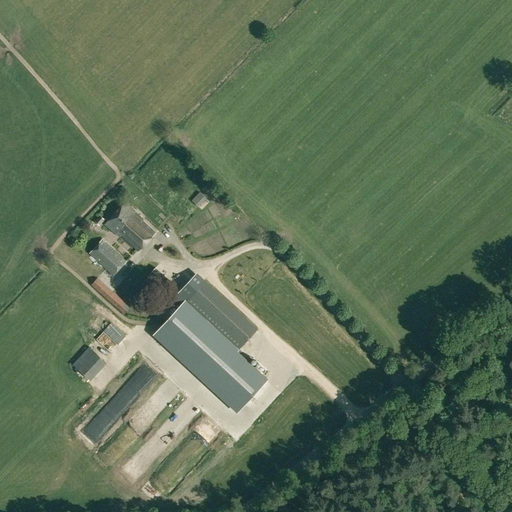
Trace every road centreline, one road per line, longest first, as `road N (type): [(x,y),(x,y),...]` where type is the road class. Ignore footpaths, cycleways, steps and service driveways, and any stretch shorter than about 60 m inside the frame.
road 1 (tertiary): [(240,511),(398,385)]
road 2 (unclassified): [(511,503),(398,385)]
road 3 (tertiary): [(398,385),(511,298)]
